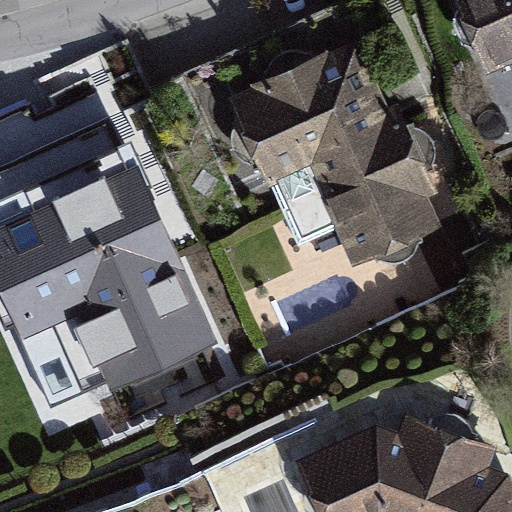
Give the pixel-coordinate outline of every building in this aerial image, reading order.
[(511,0),(472,0),(504,70),(511,65),(511,0)] [(243,93),(290,206),(336,187),(320,150),(357,135),(349,114),(383,100),(360,44),(243,93)] [(392,121),(383,100),(349,114),(357,135),(320,150),(336,187),(290,206),(305,241),(350,223),(366,262),(441,230),(428,199),(443,193),(410,113),(392,121)] [(99,101),(0,141),(0,327),(38,419),(202,353),(99,101)] [(413,410),(304,455),(326,511),(511,511),(511,491),(491,442),(413,410)] [(302,511),(278,448),(104,511),(302,511)]
